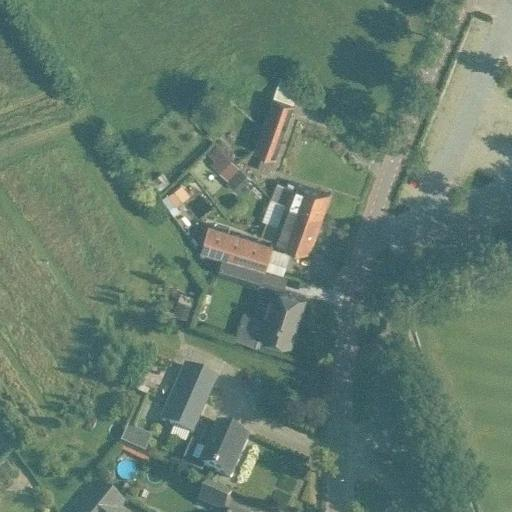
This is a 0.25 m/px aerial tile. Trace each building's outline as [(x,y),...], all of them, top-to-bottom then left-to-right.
[(274,94),(254,148),(262,151),(255,169),(268,175),(275,156),(294,102),(274,94)] [(222,150),(211,162),(228,179),(229,178),(239,167),(222,150)] [(239,167),(229,178),(239,188),(250,177),(239,167)] [(276,183),(271,195),(322,214),(330,193),(295,180),(291,178),(287,187),(276,183)] [(181,183),(168,193),(175,203),(188,193),(181,183)] [(272,241),(309,252),(322,214),(271,195),(262,218),(278,225),(272,241)] [(264,268),(272,245),(209,225),(202,249),(236,259),(264,268)] [(236,259),(231,277),(259,285),(264,268),(236,259)] [(291,345),(306,296),(271,285),(260,318),(263,319),(258,335),(291,345)] [(178,299),(174,311),(188,316),(193,304),(178,299)] [(173,395),(162,421),(192,435),(216,380),(186,366),(173,395)] [(407,422),(411,433),(418,430),(413,420),(407,422)] [(200,466),(212,471),(231,479),(248,439),(230,431),(218,426),(200,466)] [(121,428),(116,441),(123,445),(129,431),(121,428)] [(118,511),(125,504),(102,486),(81,511),(118,511)] [(223,511),(231,496),(207,486),(200,501),(223,511)]
